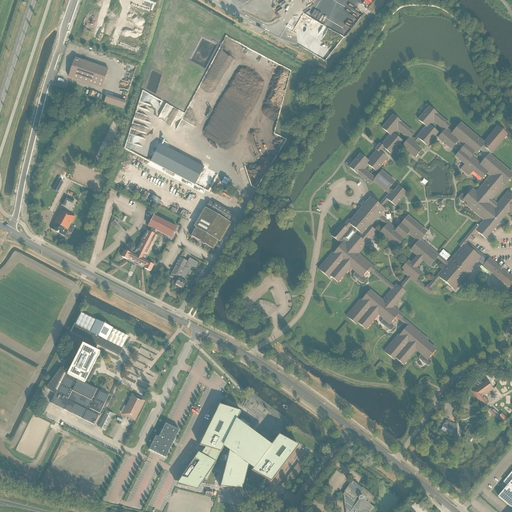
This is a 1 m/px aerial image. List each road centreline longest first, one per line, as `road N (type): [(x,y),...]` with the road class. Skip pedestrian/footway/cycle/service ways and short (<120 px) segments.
road 1 (unclassified): [(8,229),(75,0)]
road 2 (tertiary): [(196,329),(8,229)]
road 3 (residential): [(249,356),(303,309),(322,214),(341,195)]
road 4 (residential): [(393,461),(445,383),(497,351),(511,320)]
road 5 (tertiary): [(393,461),(249,356)]
road 6 (unclassified): [(196,329),(134,453)]
